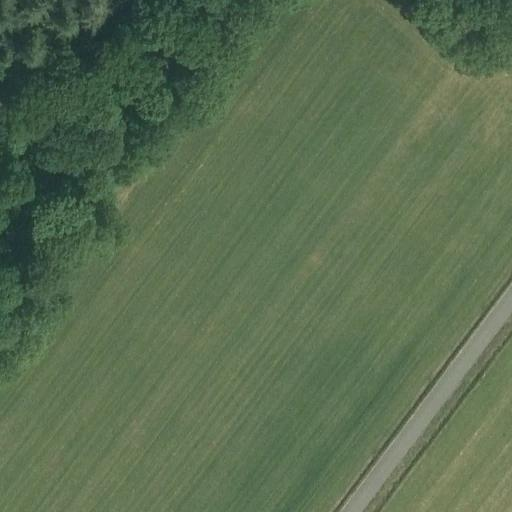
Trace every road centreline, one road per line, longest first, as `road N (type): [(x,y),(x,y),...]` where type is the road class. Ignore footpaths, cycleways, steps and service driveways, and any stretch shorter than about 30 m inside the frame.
road 1 (unclassified): [(352,511),(511,300)]
road 2 (track): [(104,0),(0,73)]
